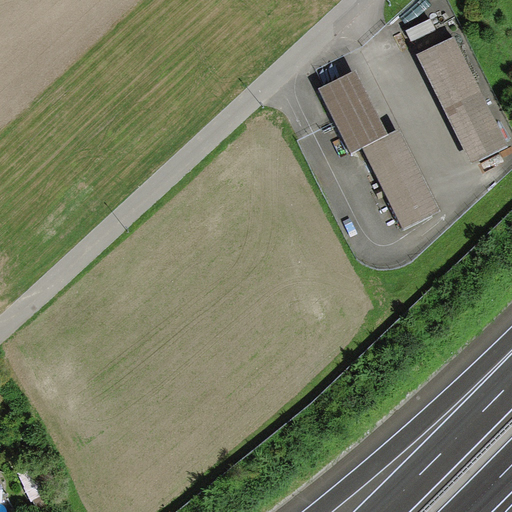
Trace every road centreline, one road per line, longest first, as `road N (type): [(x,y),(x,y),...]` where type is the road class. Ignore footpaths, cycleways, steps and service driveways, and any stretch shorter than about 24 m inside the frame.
road 1 (motorway): [(511,346),(317,511)]
road 2 (motorway): [(511,381),(381,511)]
